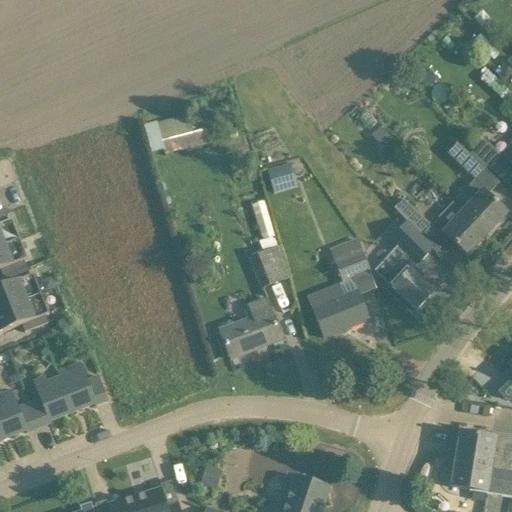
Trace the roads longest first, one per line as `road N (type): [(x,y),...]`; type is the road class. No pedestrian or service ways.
road 1 (residential): [(0,493),(218,408),(302,410),(404,438)]
road 2 (tertiary): [(404,438),(441,368),(511,276)]
